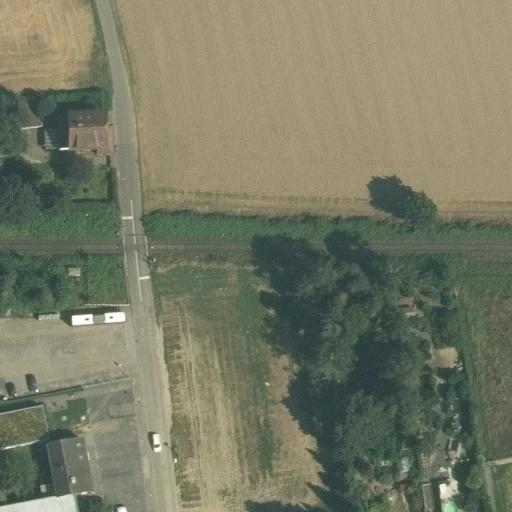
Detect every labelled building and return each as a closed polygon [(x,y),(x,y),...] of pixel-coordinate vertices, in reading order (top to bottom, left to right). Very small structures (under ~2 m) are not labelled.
[(19,131),(42,129),(40,106),(17,108),(19,131)] [(104,118),(68,119),(68,121),(69,153),(104,152),(104,118)] [(68,121),(58,122),(59,153),(69,153),(68,121)] [(0,415),(0,494),(3,494),(0,479),(0,450),(48,441),(41,407),(0,415)] [(81,440),(46,447),(56,500),(72,497),(91,494),(81,440)] [(75,511),(72,497),(56,500),(5,510),(0,510),(0,511),(75,511)]
